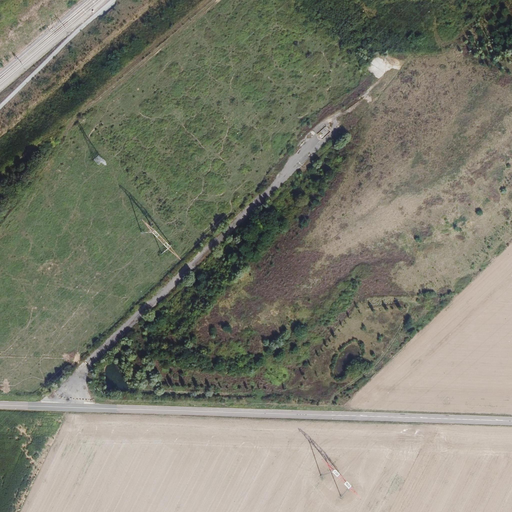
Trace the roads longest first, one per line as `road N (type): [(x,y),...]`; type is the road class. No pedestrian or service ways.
road 1 (secondary): [(511,421),(63,406)]
road 2 (unclassified): [(63,406),(77,374),(315,145)]
road 3 (track): [(207,0),(0,169)]
road 4 (track): [(0,133),(156,0)]
road 5 (track): [(294,166),(310,126),(391,64)]
